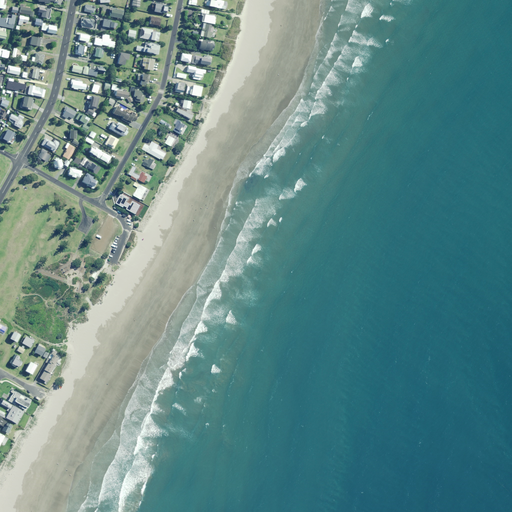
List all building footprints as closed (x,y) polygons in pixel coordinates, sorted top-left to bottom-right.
[(207,0),(206,5),(225,9),(227,2),(217,0),(207,0)] [(162,6),(162,4),(155,3),(154,12),(165,13),(166,7),(162,6)] [(91,8),(92,6),(86,5),(84,11),(94,13),(95,9),(91,8)] [(31,11),(31,9),(20,7),(19,13),(30,15),(30,16),(33,17),(34,12),(31,11)] [(47,18),(49,9),(42,8),(40,17),(47,18)] [(121,19),(122,11),(111,9),(110,12),(109,12),(109,16),(121,19)] [(208,14),(209,11),(202,9),(201,13),(205,14),(203,22),(214,24),(216,16),(208,14)] [(0,25),(13,29),(16,15),(12,14),(11,18),(6,17),(5,19),(0,17),(0,25)] [(28,23),(29,17),(20,16),(18,24),(22,25),(23,22),(28,23)] [(160,26),(161,19),(150,17),(149,24),(160,26)] [(91,29),(91,28),(92,28),(93,25),(92,25),(93,21),(89,20),(90,18),(86,18),(85,19),(82,18),(80,25),(81,25),(81,27),(91,29)] [(110,22),(110,20),(103,19),(101,26),(109,27),(115,28),(115,26),(117,26),(117,23),(110,22)] [(45,25),(45,23),(43,23),(41,30),(47,31),(47,32),(56,34),(57,27),(48,25),(48,26),(45,25)] [(212,28),(212,25),(202,23),(201,28),(202,28),(200,36),(210,38),(210,35),(212,35),(214,28),(212,28)] [(152,31),(153,30),(141,28),(139,37),(157,41),(159,33),(152,31)] [(40,44),(41,44),(43,39),(32,36),(30,44),(39,46),(40,44)] [(110,41),(110,39),(102,37),(102,39),(95,38),(94,44),(101,46),(101,45),(108,46),(108,47),(112,47),(114,42),(110,41)] [(210,41),(202,40),(202,42),(198,41),(196,48),(198,48),(198,49),(203,50),(203,49),(211,51),(211,48),(213,48),(214,44),(209,43),(210,41)] [(146,53),(150,54),(150,53),(157,54),(159,45),(152,43),(152,44),(143,42),(142,46),(137,45),(136,50),(147,52),(146,53)] [(85,52),(87,48),(79,45),(77,50),(76,49),(75,54),(80,55),(83,56),(84,52),(85,52)] [(11,58),(15,58),(15,56),(19,57),(19,55),(20,55),(20,52),(19,51),(20,50),(16,49),(16,50),(13,49),(11,58)] [(101,54),(102,50),(96,49),(95,52),(94,52),(93,56),(103,58),(104,55),(101,54)] [(41,58),(42,55),(35,53),(34,58),(32,57),(31,62),(42,64),(43,59),(41,58)] [(128,60),(129,54),(120,53),(118,64),(124,65),(125,60),(128,60)] [(190,60),(191,55),(181,53),(180,60),(189,62),(190,60)] [(209,65),(210,59),(192,56),(191,63),(209,65)] [(143,69),(152,70),(154,59),(140,57),(139,65),(144,66),(143,69)] [(81,73),(82,67),(73,65),(72,71),(81,73)] [(19,75),(20,68),(8,66),(7,72),(19,75)] [(94,70),(89,69),(88,75),(96,76),(97,72),(104,74),(105,68),(102,68),(103,67),(97,66),(96,69),(95,69),(94,70)] [(195,68),(196,67),(188,66),(187,71),(194,73),(192,78),(200,80),(202,70),(195,68)] [(147,83),(149,75),(142,74),(142,77),(138,76),(138,80),(141,81),(140,85),(145,85),(145,83),(147,83)] [(23,86),(24,79),(15,78),(14,85),(23,86)] [(82,84),(82,82),(71,80),(70,88),(77,89),(78,89),(86,90),(87,84),(82,84)] [(97,93),(100,84),(94,82),(91,91),(97,93)] [(182,89),(183,83),(179,82),(179,83),(175,82),(174,91),(183,93),(184,89),(182,89)] [(116,98),(123,99),(123,98),(127,98),(128,92),(122,91),(122,89),(116,88),(116,85),(112,84),(111,90),(114,90),(114,93),(114,95),(116,96),(116,98)] [(34,90),(35,86),(29,85),(27,94),(44,97),(45,90),(40,89),(39,91),(34,90)] [(199,97),(201,87),(192,85),(192,87),(186,86),(185,93),(199,97)] [(140,93),(140,91),(135,90),(134,96),(136,97),(135,101),(143,103),(145,94),(140,93)] [(88,103),(88,107),(95,109),(98,97),(90,95),(89,101),(87,101),(87,103),(88,103)] [(32,110),(34,99),(24,96),(21,107),(32,110)] [(0,104),(7,107),(9,101),(1,98),(0,101),(0,104)] [(190,101),(183,100),(181,107),(189,108),(190,101)] [(76,112),(65,106),(63,110),(64,111),(61,115),(66,118),(67,116),(72,119),(76,112)] [(135,114),(128,110),(125,110),(124,111),(122,110),(122,109),(116,106),(113,114),(116,115),(119,116),(119,115),(123,117),(122,118),(131,123),(132,120),(136,121),(138,118),(134,116),(135,114)] [(88,108),(86,113),(91,116),(91,115),(94,117),(95,114),(93,112),(94,111),(88,108)] [(177,108),(176,108),(175,111),(189,119),(191,115),(191,112),(177,108)] [(85,116),(79,112),(75,119),(84,124),(86,120),(84,119),(85,116)] [(17,117),(10,114),(8,118),(14,121),(13,123),(13,125),(20,128),(24,121),(22,120),(23,117),(18,114),(17,117)] [(186,125),(179,121),(173,130),(181,134),(186,125)] [(111,124),(108,129),(122,136),(123,135),(124,135),(126,132),(124,131),(126,128),(123,127),(124,126),(116,122),(114,126),(111,124)] [(7,129),(1,138),(7,141),(7,140),(9,141),(14,133),(7,129)] [(118,140),(109,135),(104,144),(113,149),(118,140)] [(176,139),(170,135),(166,143),(172,146),(176,139)] [(93,141),(86,137),(84,140),(88,142),(87,145),(91,147),(93,141)] [(52,142),(44,138),(40,145),(53,152),(58,144),(58,142),(55,140),(53,141),(52,142)] [(153,142),(147,152),(161,159),(165,152),(157,148),(159,145),(153,142)] [(73,147),(68,144),(62,156),(68,160),(73,151),(74,149),(73,148),(73,147)] [(110,157),(94,148),(91,154),(107,163),(110,157)] [(46,151),(41,149),(36,157),(37,159),(43,162),(43,161),(46,162),(48,159),(47,159),(49,156),(45,153),(46,151)] [(62,165),(60,159),(58,159),(57,158),(53,159),(54,161),(51,161),(53,168),(55,167),(56,168),(60,167),(59,166),(62,165)] [(146,159),(143,164),(150,168),(154,160),(150,158),(148,160),(146,159)] [(90,164),(85,161),(82,166),(85,168),(87,167),(88,167),(87,169),(92,173),(93,172),(95,174),(100,168),(92,162),(90,164)] [(72,171),(69,176),(74,178),(79,169),(77,168),(76,170),(74,169),(75,166),(71,163),(68,169),(72,171)] [(132,176),(131,178),(137,181),(138,179),(145,183),(148,176),(146,175),(146,173),(142,171),(140,176),(134,172),(137,168),(133,166),(129,174),(132,176)] [(86,174),(82,182),(92,187),(94,184),(93,183),(94,180),(91,178),(92,177),(86,174)] [(140,185),(134,195),(142,199),(148,189),(140,185)] [(136,214),(142,204),(129,197),(125,197),(125,202),(132,202),(131,204),(130,203),(125,204),(125,208),(136,214)] [(16,343),(20,335),(13,332),(9,339),(16,343)] [(30,348),(34,341),(26,336),(22,343),(30,348)] [(41,356),(45,350),(38,345),(34,352),(41,356)] [(58,366),(62,360),(59,358),(60,356),(57,354),(58,352),(53,349),(45,363),(47,364),(43,370),(44,371),(39,378),(45,382),(44,383),(46,385),(50,378),(49,378),(57,366),(58,366)] [(17,360),(19,357),(16,355),(10,365),(17,369),(21,362),(17,360)] [(31,375),(36,366),(30,362),(24,371),(31,375)] [(30,405),(32,400),(12,390),(11,392),(12,393),(8,401),(14,404),(15,403),(19,405),(18,407),(25,410),(28,404),(30,405)] [(17,424),(23,412),(13,406),(6,418),(17,424)] [(2,419),(5,413),(0,410),(0,421),(0,425),(3,427),(2,431),(7,434),(12,425),(8,423),(8,422),(2,419)]
